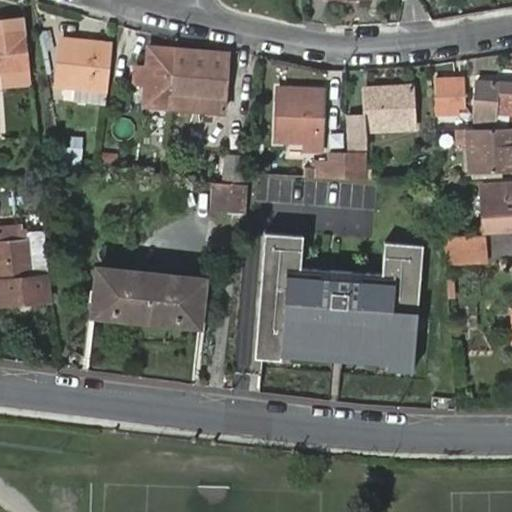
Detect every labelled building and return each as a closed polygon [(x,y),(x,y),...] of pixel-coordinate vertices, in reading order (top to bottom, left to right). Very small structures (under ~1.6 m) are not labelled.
[(29,69),(24,17),(0,19),(0,72),(1,72),(29,69)] [(107,108),(115,43),(64,40),(58,88),(76,90),(75,105),(107,108)] [(187,97),(221,101),(227,54),(148,45),(146,67),(136,66),(134,82),(144,84),(142,103),(186,108),(187,97)] [(29,69),(1,72),(3,88),(31,84),(29,69)] [(434,80),(437,110),(467,109),(466,79),(434,80)] [(511,81),(478,79),(474,114),(493,116),(494,108),(511,109),(511,81)] [(277,88),(276,140),(304,142),(304,150),(321,151),(323,91),(277,88)] [(365,90),(366,130),(411,128),(411,88),(365,90)] [(220,112),(221,101),(187,97),(186,108),(220,112)] [(511,109),(494,108),(493,116),(492,127),(511,125),(511,109)] [(511,126),(492,127),(454,129),(454,144),(466,143),(468,172),(511,170),(511,126)] [(305,177),(312,177),(346,180),(346,156),(328,155),(327,163),(312,164),(312,169),(306,169),(305,177)] [(346,156),(346,180),(372,182),(371,172),(366,171),(365,155),(346,156)] [(248,187),(250,159),(226,157),(225,183),(248,187)] [(487,236),(511,233),(511,182),(481,186),(487,236)] [(211,212),(228,213),(231,185),(214,184),(211,212)] [(228,213),(246,215),(248,187),(231,185),(228,213)] [(0,300),(48,296),(42,229),(26,230),(26,226),(0,227),(0,300)] [(302,235),(267,233),(257,357),(282,358),(283,347),(388,355),(387,369),(415,371),(425,244),(387,242),(384,275),(299,269),(302,235)] [(485,236),(457,240),(459,268),(489,264),(485,236)] [(457,240),(444,241),(446,270),(459,268),(457,240)] [(204,279),(100,267),(97,289),(92,288),(90,299),(96,300),(94,315),(199,327),(201,312),(206,312),(207,301),(203,300),(204,279)]
